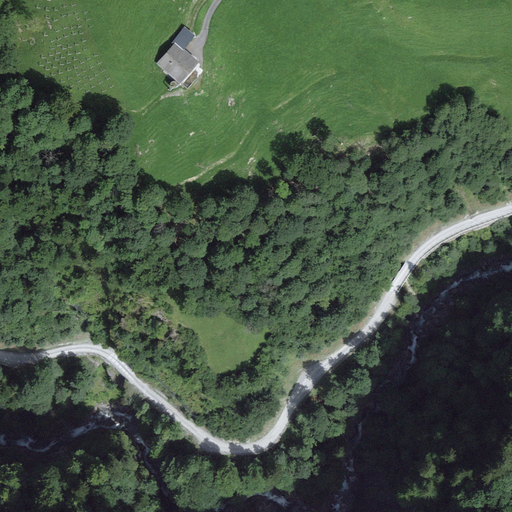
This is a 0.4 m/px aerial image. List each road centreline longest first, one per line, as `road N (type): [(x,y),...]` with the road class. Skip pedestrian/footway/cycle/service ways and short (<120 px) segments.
road 1 (track): [(408,265),(370,324),(255,446),(207,439),(92,347),(0,354)]
road 2 (track): [(126,200),(144,206),(201,177),(239,152),(261,122),(352,73),(491,58)]
road 3 (track): [(408,265),(437,237),(511,207)]
